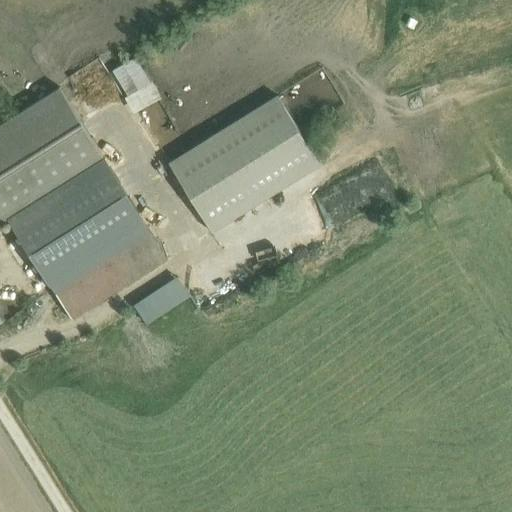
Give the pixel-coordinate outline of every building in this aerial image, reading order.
[(136,58),(112,71),(127,96),(124,98),(133,114),(161,99),(152,83),(150,84),(136,58)] [(11,218),(105,158),(74,110),(59,87),(0,124),(0,224),(8,220),(11,218)] [(277,95),(168,163),(212,233),(321,165),(277,95)] [(0,106),(0,121),(11,116),(4,105),(0,106)] [(11,218),(8,220),(51,287),(147,226),(105,158),(11,218)] [(147,226),(51,287),(71,321),(168,260),(147,226)] [(200,260),(208,295),(239,288),(230,252),(200,260)] [(177,277),(134,305),(147,323),(190,294),(177,277)]
